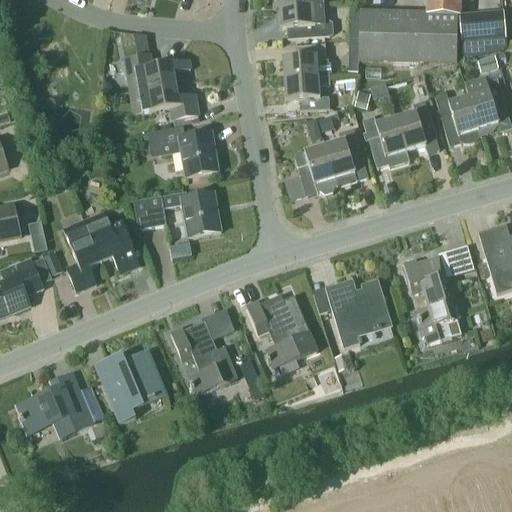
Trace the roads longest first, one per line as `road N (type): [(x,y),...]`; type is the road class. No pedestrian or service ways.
road 1 (residential): [(0,368),(274,257)]
road 2 (residential): [(274,257),(511,188)]
road 3 (residential): [(274,257),(235,32)]
road 4 (residential): [(235,32),(144,27),(57,0)]
